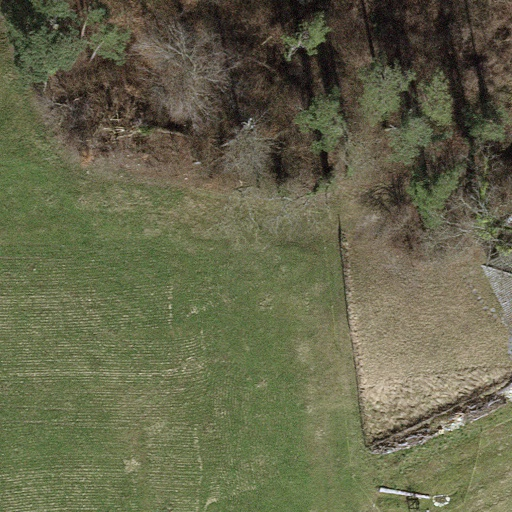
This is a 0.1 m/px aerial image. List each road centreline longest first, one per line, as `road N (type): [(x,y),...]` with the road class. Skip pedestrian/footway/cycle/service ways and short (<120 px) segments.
road 1 (track): [(511,388),(354,468),(357,511)]
road 2 (track): [(321,219),(511,137)]
